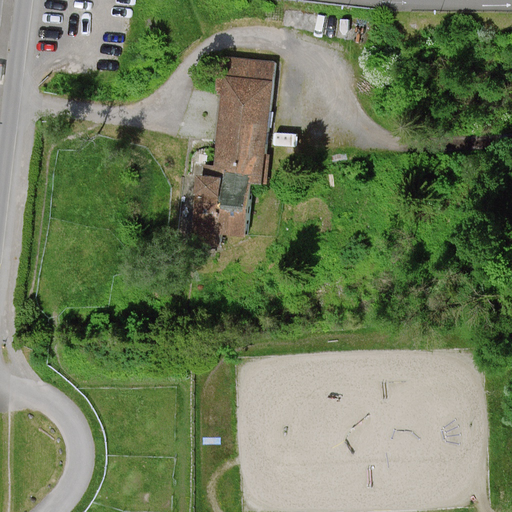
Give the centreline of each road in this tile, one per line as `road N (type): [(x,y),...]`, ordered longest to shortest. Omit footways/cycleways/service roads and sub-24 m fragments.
road 1 (track): [(511,143),(392,144),(353,121),(317,69)]
road 2 (unclassified): [(0,201),(23,0)]
road 3 (unclassified): [(49,511),(80,461),(79,438),(45,394),(0,384)]
